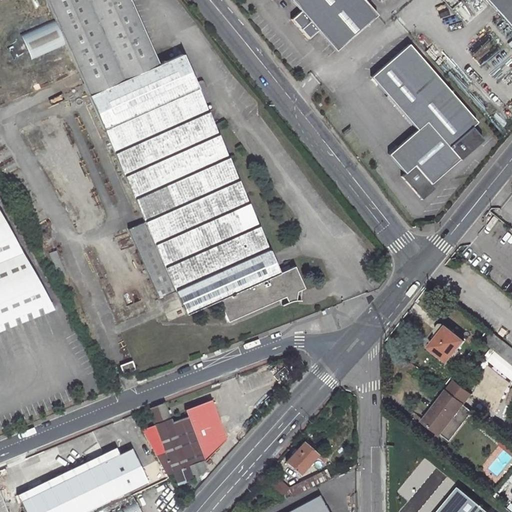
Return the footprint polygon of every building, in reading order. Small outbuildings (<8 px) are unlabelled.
[(46,0),(88,96),(156,66),(127,0),(46,0)] [(379,15),(365,0),(291,0),(302,11),(292,20),(309,39),(319,31),(337,51),(379,15)] [(511,0),(485,0),(511,29),(511,0)] [(408,45),(371,77),(417,130),(426,123),(448,148),(471,128),(476,124),(408,45)] [(216,302),(277,275),(182,55),(156,66),(88,96),(142,223),(128,229),(158,299),(176,291),(185,315),(216,302)] [(426,123),(417,130),(389,155),(405,174),(414,166),(431,185),(459,160),(448,148),(426,123)] [(471,128),(448,148),(459,160),(482,141),(471,128)] [(434,189),(431,185),(414,166),(405,174),(402,176),(422,199),(434,189)] [(0,323),(50,303),(0,216),(0,323)] [(277,275),(216,302),(225,323),(304,290),(294,268),(277,275)] [(465,340),(445,325),(440,324),(435,331),(436,335),(439,338),(431,349),(449,362),(465,340)] [(511,349),(482,324),(475,333),(511,363),(511,349)] [(416,365),(407,358),(401,365),(411,373),(416,365)] [(131,361),(120,366),(124,375),(135,370),(131,361)] [(474,391),(457,378),(439,405),(456,416),(456,417),(474,391)] [(185,408),(187,415),(203,458),(224,437),(210,399),(185,408)] [(155,424),(165,451),(156,454),(166,472),(171,470),(176,481),(192,475),(193,479),(205,467),(202,459),(203,458),(187,415),(172,420),(165,402),(149,408),(155,424)] [(439,405),(427,421),(444,433),(456,416),(439,405)] [(156,454),(165,451),(155,424),(142,430),(156,454)] [(300,474),(317,455),(325,462),(329,458),(303,435),(300,439),(303,443),(286,462),(300,474)] [(118,454),(115,447),(18,495),(21,502),(118,454)] [(25,511),(86,511),(148,482),(131,447),(118,454),(21,502),(25,511)] [(329,478),(326,472),(292,488),(294,495),(329,478)] [(281,501),(292,488),(275,474),(264,487),(281,501)] [(488,511),(460,488),(439,511),(488,511)] [(109,511),(135,499),(134,495),(97,511),(109,511)] [(327,511),(318,496),(288,511),(327,511)] [(141,511),(135,499),(109,511),(141,511)]
